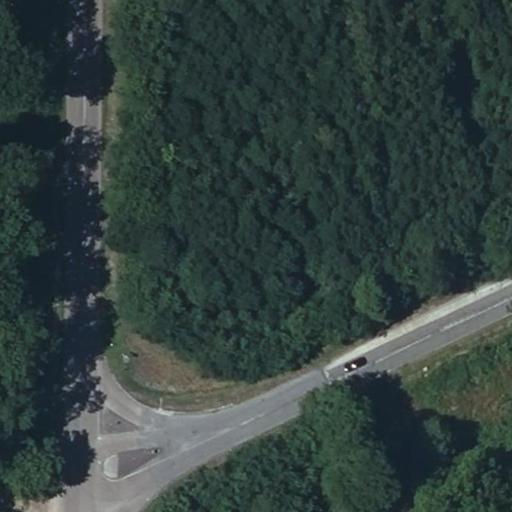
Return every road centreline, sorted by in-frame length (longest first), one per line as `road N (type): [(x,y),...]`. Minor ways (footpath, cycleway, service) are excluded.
road 1 (secondary): [(80,361),(86,0)]
road 2 (tertiary): [(511,297),(342,376),(213,448)]
road 3 (tertiary): [(78,511),(162,479),(213,448)]
road 4 (secondary): [(175,443),(125,409),(80,361)]
